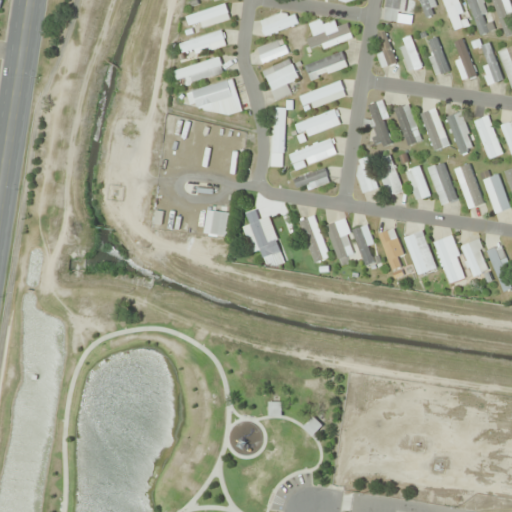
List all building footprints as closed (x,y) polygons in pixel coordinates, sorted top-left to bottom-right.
[(386,0),(386,22),(406,23),(406,0),(386,0)] [(419,0),(425,19),(438,15),(434,0),(419,0)] [(469,26),(459,0),(442,0),(455,31),(469,26)] [(468,0),(479,35),(491,32),(481,0),(468,0)] [(187,18),(191,26),(198,23),(200,30),(230,18),(225,3),(187,18)] [(264,35),(298,25),(294,11),(260,21),(264,35)] [(353,39),(348,22),(327,29),(323,20),(310,24),(314,35),(307,37),(312,50),(320,47),(322,50),(353,39)] [(181,45),(186,60),(227,45),(222,30),(181,45)] [(382,68),(395,66),(390,32),(377,34),(382,68)] [(397,42),(409,73),(424,67),(412,37),(397,42)] [(450,72),(438,38),(425,42),(437,77),(450,72)] [(289,55),(284,39),(257,48),(262,64),(289,55)] [(454,58),(463,82),(478,77),(464,40),(455,43),(460,56),(454,58)] [(490,86),(503,83),(493,43),(480,46),(490,86)] [(348,67),(342,52),(305,67),(311,82),(348,67)] [(188,84),(225,74),(220,58),(175,71),(178,81),(187,78),(188,84)] [(263,73),(277,101),(294,92),(290,83),(300,78),(290,59),(263,73)] [(190,105),(199,103),(202,118),(241,109),(234,81),(187,92),(190,105)] [(346,95),(340,81),(300,98),(306,112),(346,95)] [(395,144),(382,101),(367,106),(380,149),(395,144)] [(423,141),(409,104),(394,110),(408,146),(423,141)] [(284,167),(286,108),(274,108),(273,166),(284,167)] [(451,146),(437,108),(421,114),(435,152),(451,146)] [(297,124),(301,138),(341,126),(336,111),(297,124)] [(476,149),(462,112),(446,118),(460,155),(476,149)] [(502,156),(491,116),(477,120),(487,160),(502,156)] [(290,155),(295,167),(336,152),(332,139),(290,155)] [(406,190),(390,158),(376,165),(391,197),(406,190)] [(359,191),(373,191),(373,159),(359,159),(359,191)] [(428,169),(443,206),(459,199),(444,163),(428,169)] [(469,209),(484,204),(471,164),(455,169),(469,209)] [(405,173),(418,201),(432,195),(420,167),(405,173)] [(307,184),(309,190),(330,183),(325,169),(295,179),(298,188),(307,184)] [(491,177),(490,172),(483,174),(493,213),(510,209),(501,174),(491,177)] [(232,215),(215,211),(211,234),(228,238),(232,215)] [(271,216),(260,220),(257,211),(247,214),(250,225),(244,227),(252,253),(263,250),(268,268),(285,263),(271,216)] [(331,258),(315,216),(300,221),(315,264),(331,258)] [(356,253),(344,220),(326,227),(338,259),(356,253)] [(397,257),(404,255),(395,229),(378,235),(391,271),(401,268),(397,257)] [(437,270),(425,232),(405,238),(417,276),(437,270)] [(434,243),(450,285),(469,277),(453,236),(434,243)] [(462,247),(474,277),(491,270),(479,240),(462,247)] [(270,417),(282,417),(282,402),(270,402),(270,417)] [(304,428),(312,436),(322,426),(314,418),(304,428)]
